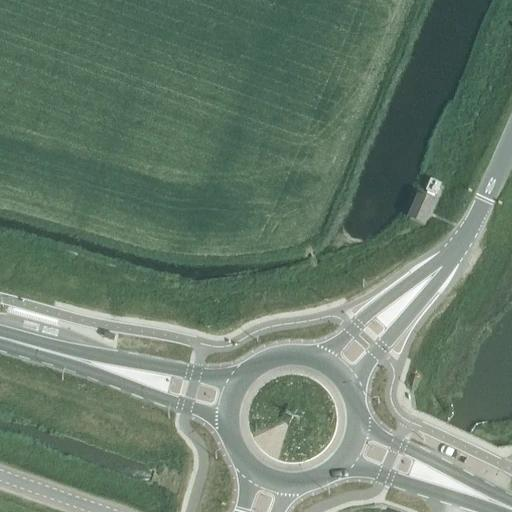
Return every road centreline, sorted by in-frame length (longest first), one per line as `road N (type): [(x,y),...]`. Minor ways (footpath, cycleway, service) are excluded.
road 1 (tertiary): [(397,309),(458,252),(511,139)]
road 2 (primary): [(59,355),(221,422)]
road 3 (primary): [(232,381),(59,355)]
road 4 (primary): [(339,469),(505,511)]
road 5 (primary): [(494,494),(359,429)]
